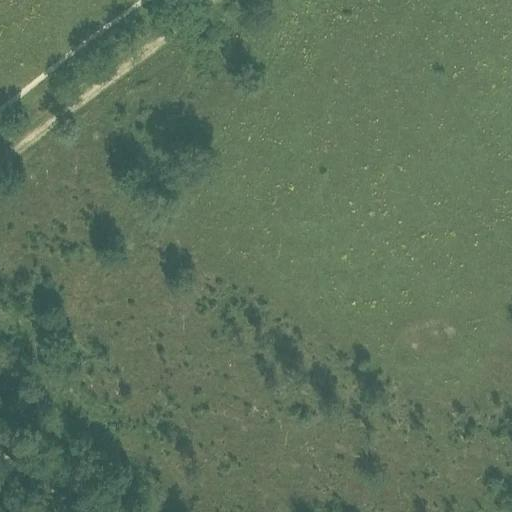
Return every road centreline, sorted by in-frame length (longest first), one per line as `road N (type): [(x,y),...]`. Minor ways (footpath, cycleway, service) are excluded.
road 1 (track): [(223,0),(0,164)]
road 2 (track): [(0,438),(111,511)]
